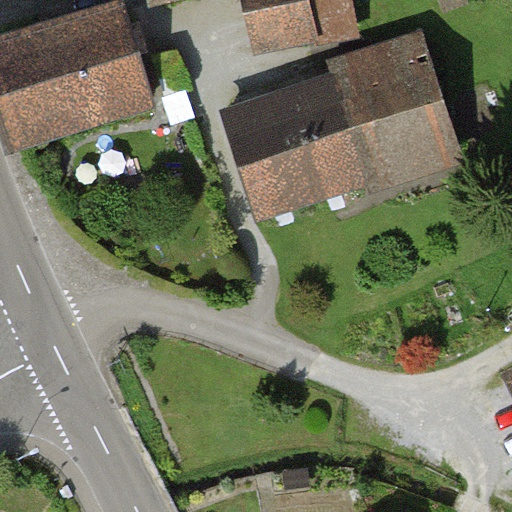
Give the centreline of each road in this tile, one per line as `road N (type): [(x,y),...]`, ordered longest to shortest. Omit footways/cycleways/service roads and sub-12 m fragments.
road 1 (residential): [(54,343),(81,324),(137,311),(399,390),(455,383),(511,353)]
road 2 (tertiary): [(139,511),(54,343)]
road 3 (tertiary): [(54,343),(0,218)]
